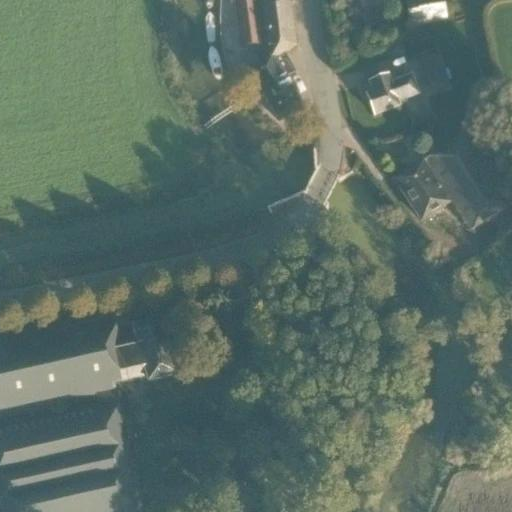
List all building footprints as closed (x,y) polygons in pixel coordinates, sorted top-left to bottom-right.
[(257,45),(259,64),(241,75),(254,96),(261,92),(279,123),(305,107),(287,77),(295,72),(284,54),(289,51),(295,46),(290,0),(231,0),(232,3),(237,3),(241,47),(257,45)] [(404,0),(410,27),(449,19),(445,0),(404,0)] [(413,58),(413,59),(421,80),(434,75),(435,74),(444,71),(436,50),(432,51),(413,58)] [(435,74),(434,75),(440,92),(450,88),(444,71),(435,74)] [(366,96),(374,116),(399,107),(398,103),(419,94),(412,76),(392,83),(390,77),(369,83),(373,93),(366,96)] [(451,204),(468,232),(511,205),(511,197),(472,131),(393,180),(419,223),(451,204)] [(119,340),(115,319),(0,344),(0,502),(2,511),(143,511),(114,385),(146,378),(147,383),(175,376),(160,322),(133,330),(134,337),(119,340)]
